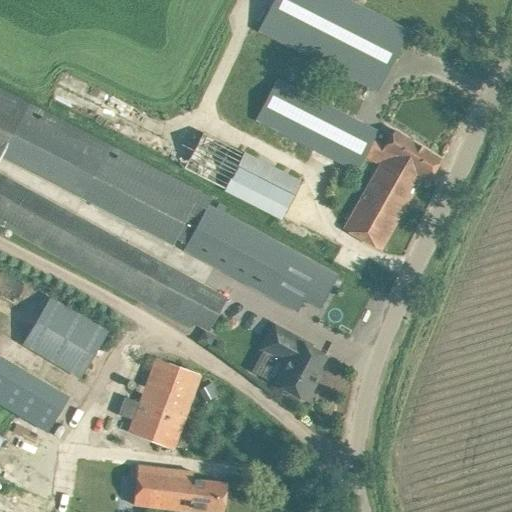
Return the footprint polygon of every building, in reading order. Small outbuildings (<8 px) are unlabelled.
[(345,0),(275,0),(261,27),(379,90),(409,34),(345,0)] [(253,120),(258,123),(255,128),(284,144),(288,136),(349,168),(371,128),(276,78),(253,120)] [(0,155),(173,244),(176,239),(188,245),(209,207),(214,198),(0,87),(0,155)] [(421,178),(427,182),(440,159),(394,130),(384,146),(374,140),(366,156),(378,163),(375,168),(377,169),(343,229),(380,250),(421,178)] [(315,214),(310,198),(298,192),(302,184),(204,132),(185,168),(279,217),(277,222),(304,236),(315,214)] [(0,218),(210,334),(229,299),(0,176),(0,218)] [(188,245),(186,250),(298,310),(304,299),(319,307),(336,275),(209,207),(188,245)] [(110,326),(94,316),(91,321),(50,296),(21,344),(79,379),(110,326)] [(328,354),(273,325),(260,350),(282,362),(272,381),(308,400),(322,373),(319,372),(328,354)] [(137,401),(124,396),(117,414),(131,419),(127,431),(173,449),(201,376),(153,358),(137,401)] [(0,432),(4,434),(15,414),(52,435),(72,399),(0,359),(0,432)] [(138,465),(133,504),(199,511),(222,511),(226,484),(216,483),(192,480),(192,472),(173,470),(138,465)]
